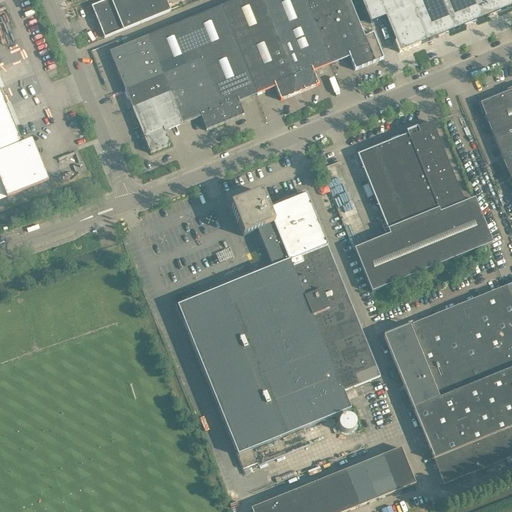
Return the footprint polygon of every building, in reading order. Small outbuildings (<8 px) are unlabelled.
[(170,11),(165,0),(107,0),(92,6),(104,38),(128,28),(170,11)] [(274,84),(277,92),(281,101),(300,93),(262,0),(237,0),(221,7),(255,92),(274,84)] [(319,85),(312,69),(331,61),(305,0),(262,0),(300,93),(319,85)] [(348,54),(355,70),(383,59),(373,34),(364,37),(349,0),(305,0),(331,61),(348,54)] [(360,0),(370,23),(385,17),(400,52),(455,29),(443,0),(360,0)] [(443,0),(455,29),(484,18),(476,0),(443,0)] [(511,6),(511,0),(476,0),(484,18),(511,6)] [(244,116),(237,99),(255,92),(221,7),(147,37),(163,76),(199,61),(225,123),(244,116)] [(132,108),(170,94),(163,76),(147,37),(110,52),(132,108)] [(200,114),(206,131),(225,123),(199,61),(163,76),(170,94),(181,122),(200,114)] [(0,198),(6,196),(7,198),(29,189),(28,187),(46,180),(41,167),(42,166),(34,146),(32,147),(26,144),(26,142),(22,144),(0,90),(0,198)] [(511,90),(480,103),(495,143),(511,136),(511,90)] [(143,136),(150,153),(170,145),(163,129),(181,122),(170,94),(132,108),(143,136)] [(357,155),(390,236),(354,250),(371,294),(492,246),(473,200),(464,204),(432,123),(407,133),(407,135),(357,155)] [(511,136),(495,143),(511,181),(511,180),(511,136)] [(252,450),(350,410),(343,391),(380,376),(306,195),(269,210),(262,192),(230,205),(243,236),(257,231),(272,268),(177,306),(243,469),(257,464),(252,450)] [(511,457),(511,284),(383,336),(444,485),(511,457)] [(0,355),(10,352),(3,336),(26,327),(16,298),(0,303),(0,355)] [(253,511),(346,511),(415,484),(400,449),(252,509),(253,511)]
